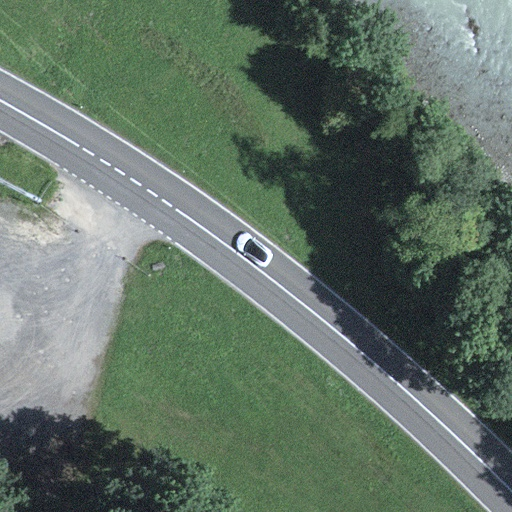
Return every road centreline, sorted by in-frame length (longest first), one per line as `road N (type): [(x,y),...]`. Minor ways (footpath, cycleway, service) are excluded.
road 1 (secondary): [(0,105),(130,181),(265,277),(511,501)]
road 2 (track): [(0,308),(84,254),(130,181)]
